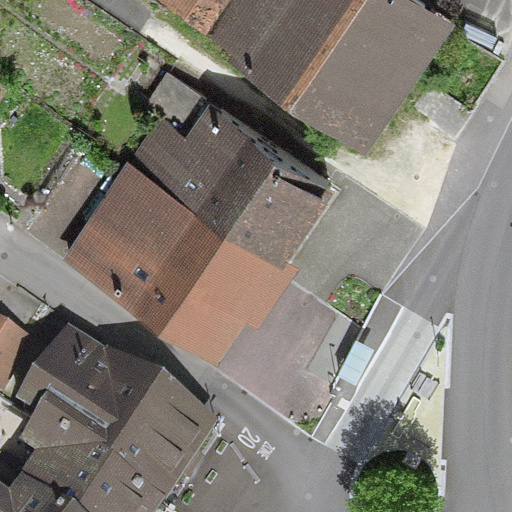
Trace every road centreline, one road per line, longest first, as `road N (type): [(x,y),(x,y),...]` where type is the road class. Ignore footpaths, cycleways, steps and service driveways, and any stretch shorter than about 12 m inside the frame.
road 1 (residential): [(482,246),(422,316),(320,499)]
road 2 (residential): [(482,246),(479,420),(492,511)]
road 3 (residential): [(0,243),(213,388)]
road 4 (residential): [(213,388),(300,463),(320,499)]
